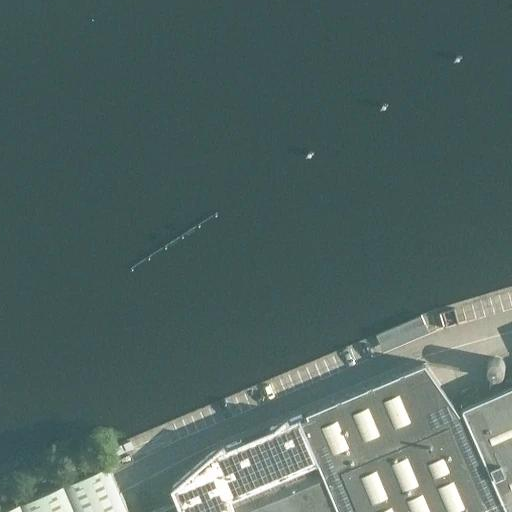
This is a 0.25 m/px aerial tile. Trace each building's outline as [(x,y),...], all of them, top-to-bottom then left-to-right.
[(315,413),(303,418),(322,460),(344,511),(505,511),(462,410),(422,364),(313,409),(315,413)] [(511,511),(511,385),(462,408),(462,410),(505,511),(511,511)] [(211,453),(173,486),(179,501),(183,511),(239,511),(234,499),(322,460),(303,418),(302,415),(290,420),(287,417),(276,425),(219,449),(217,447),(211,453)] [(344,511),(322,460),(234,499),(239,511),(344,511)] [(108,465),(0,511),(128,511),(113,476),(108,465)] [(183,511),(179,501),(151,511),(183,511)]
